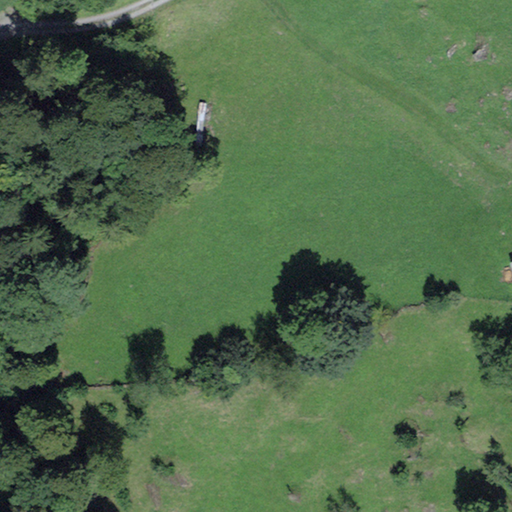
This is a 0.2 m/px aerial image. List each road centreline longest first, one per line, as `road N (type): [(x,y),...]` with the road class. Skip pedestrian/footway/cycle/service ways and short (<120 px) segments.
road 1 (track): [(489,274),(501,201),(487,164),(445,126),(357,83),(308,46),(270,0)]
road 2 (track): [(0,36),(118,26),(165,0)]
